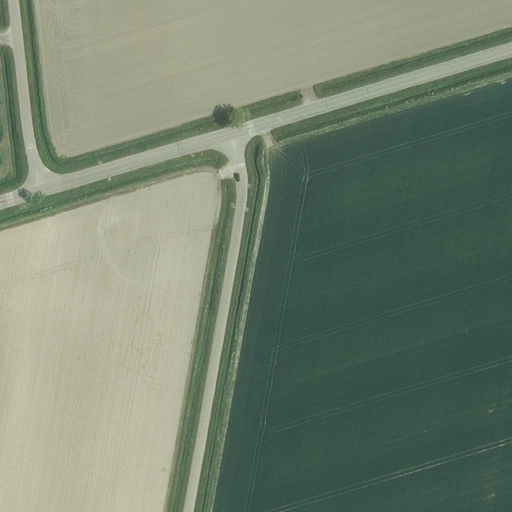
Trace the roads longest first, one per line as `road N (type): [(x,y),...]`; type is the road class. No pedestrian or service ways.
road 1 (unclassified): [(188,511),(241,203),(230,134)]
road 2 (tertiary): [(230,134),(511,50)]
road 3 (tertiary): [(41,190),(230,134)]
road 4 (tertiary): [(41,190),(12,0)]
